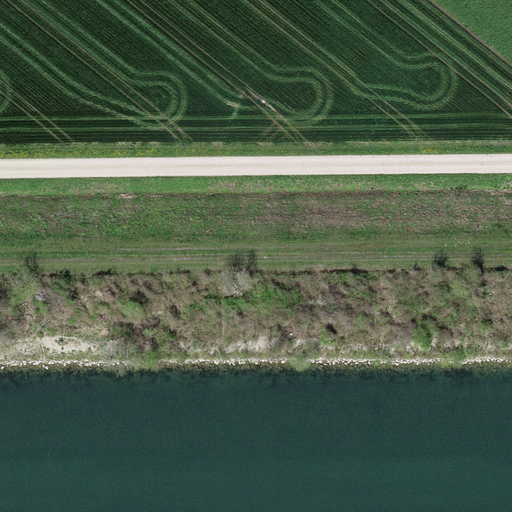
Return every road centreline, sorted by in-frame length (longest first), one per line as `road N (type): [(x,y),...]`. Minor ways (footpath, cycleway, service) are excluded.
road 1 (track): [(0,178),(511,170)]
road 2 (track): [(0,252),(511,247)]
